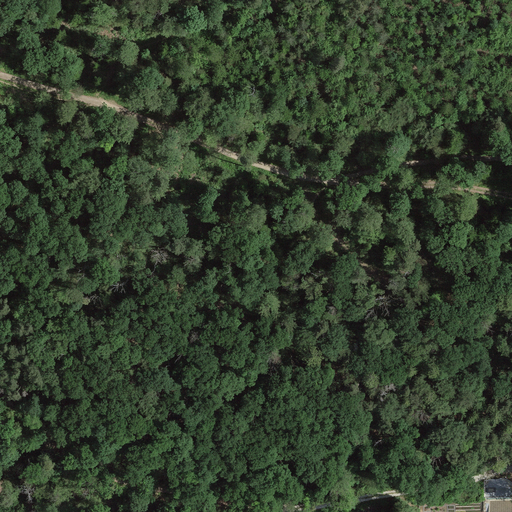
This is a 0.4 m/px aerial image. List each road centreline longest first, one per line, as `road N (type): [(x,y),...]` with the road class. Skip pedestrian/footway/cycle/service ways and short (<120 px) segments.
road 1 (track): [(511,214),(241,154),(0,81)]
road 2 (track): [(288,162),(511,164)]
road 3 (track): [(98,105),(109,69),(130,51),(252,0)]
